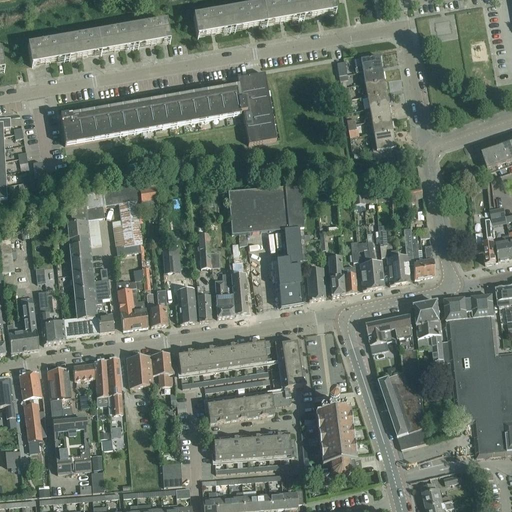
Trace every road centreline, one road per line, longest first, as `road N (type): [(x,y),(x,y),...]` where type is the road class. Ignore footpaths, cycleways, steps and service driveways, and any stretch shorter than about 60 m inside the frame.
road 1 (residential): [(0,97),(403,27)]
road 2 (residential): [(0,371),(348,318)]
road 3 (residential): [(400,503),(348,318)]
road 4 (residential): [(448,288),(431,151)]
road 5 (residential): [(431,151),(403,27)]
